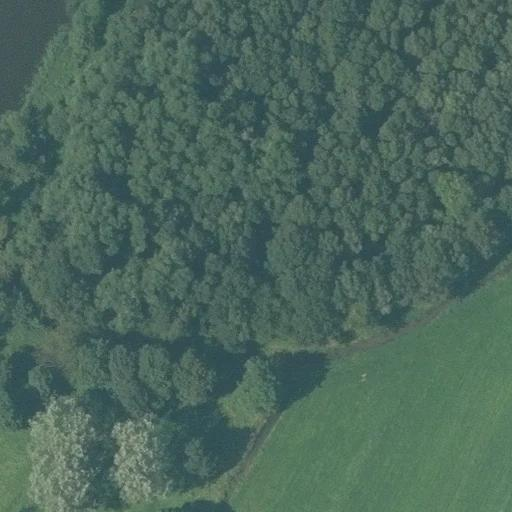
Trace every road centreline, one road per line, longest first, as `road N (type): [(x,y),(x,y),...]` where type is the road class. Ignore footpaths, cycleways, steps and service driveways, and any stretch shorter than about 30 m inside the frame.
road 1 (track): [(271,293),(236,286),(193,298),(68,262),(20,204),(27,131),(110,0)]
road 2 (track): [(232,389),(390,0)]
road 3 (track): [(511,240),(400,306),(290,338),(253,337)]
road 4 (track): [(0,355),(200,397),(232,389)]
